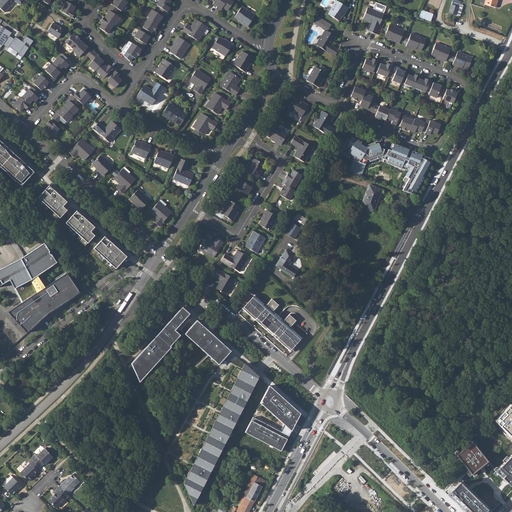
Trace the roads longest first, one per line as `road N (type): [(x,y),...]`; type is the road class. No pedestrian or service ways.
road 1 (secondary): [(511,44),(355,345)]
road 2 (residential): [(333,101),(423,148),(444,140),(465,98),(462,79),(363,42)]
road 3 (residential): [(160,252),(320,396)]
road 4 (residential): [(0,370),(126,272),(144,278),(160,252)]
road 5 (residential): [(237,133),(282,160),(236,237),(190,207)]
road 6 (residential): [(24,130),(160,252)]
road 7 (residential): [(336,406),(446,511)]
road 8 (residential): [(24,130),(74,77),(117,108)]
